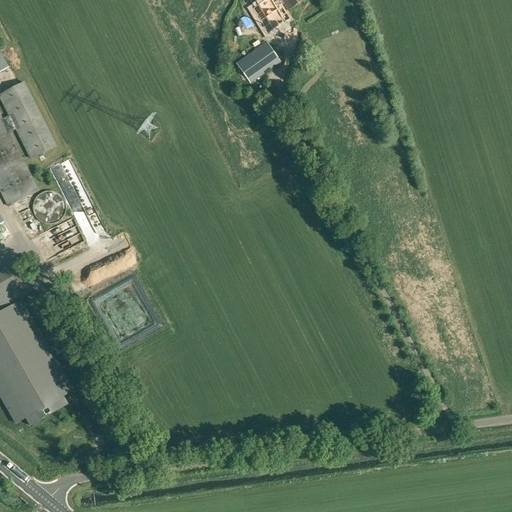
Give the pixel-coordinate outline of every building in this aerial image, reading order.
[(267,0),(253,9),(268,34),(291,20),(280,2),(282,1),(288,11),(303,1),(302,0),(267,0)] [(250,83),(280,61),(267,42),(237,64),(250,83)] [(0,72),(8,67),(0,54),(0,72)] [(56,146),(24,83),(0,94),(0,97),(9,115),(3,118),(0,112),(0,190),(8,206),(38,191),(9,134),(16,130),(31,159),(56,146)] [(63,165),(85,229),(96,225),(75,161),(63,165)] [(49,225),(51,225),(52,225),(54,224),(55,224),(56,223),(58,222),(59,222),(60,221),(61,220),(62,219),(63,217),(63,216),(64,215),(65,213),(65,212),(65,211),(65,209),(65,208),(65,206),(65,205),(65,204),(64,202),(64,201),(63,200),(62,198),(61,197),(60,196),(59,195),(58,194),(57,194),(55,193),(54,193),(53,192),(51,192),(50,192),(48,192),(47,192),(45,192),(44,192),(43,193),(41,194),(40,194),(39,195),(38,196),(37,197),(36,198),(35,199),(34,201),(34,202),(33,203),(33,205),(32,206),(32,207),(32,209),(32,210),(33,212),(33,213),(33,215),(34,216),(35,217),(36,218),(36,219),(37,220),(39,221),(40,222),(41,223),(42,224),(44,224),(45,224),(46,225),(48,225),(49,225)] [(0,243),(12,237),(0,216),(0,243)] [(64,256),(88,244),(83,232),(58,244),(64,256)] [(0,269),(0,301),(4,300),(0,291),(0,289),(22,279),(14,263),(0,269)] [(0,395),(17,424),(26,418),(31,426),(68,405),(63,397),(73,391),(21,301),(0,313),(0,395)]
